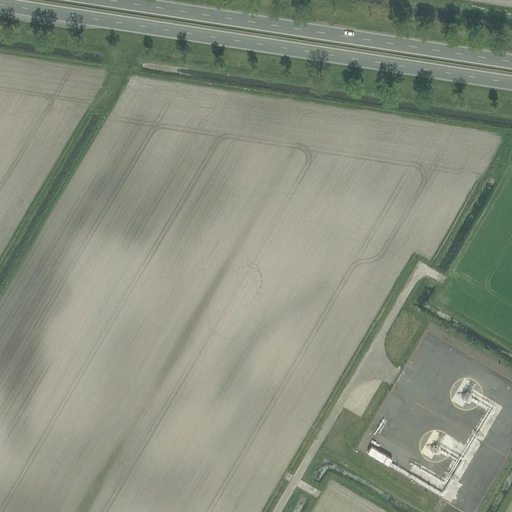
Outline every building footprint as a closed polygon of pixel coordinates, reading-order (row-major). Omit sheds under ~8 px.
[(457,201),(466,205),(481,169),(461,161),(459,164),(447,159),(439,178),(460,186),(457,193),(460,194),(457,201)] [(413,325),(416,317),(409,315),(406,323),(413,325)] [(408,343),(414,346),(419,335),(414,332),(408,343)] [(404,364),(413,347),(406,344),(398,361),(404,364)] [(368,396),(363,407),(376,412),(380,402),(368,396)] [(389,419),(394,409),(383,403),(378,413),(389,419)] [(359,411),(354,421),(366,427),(371,417),(359,411)] [(369,447),(367,454),(390,464),(393,457),(369,447)]
